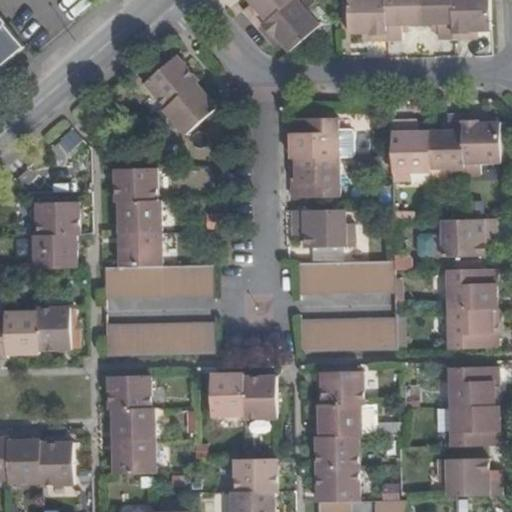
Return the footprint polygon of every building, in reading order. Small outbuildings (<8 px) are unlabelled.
[(249,0),(253,4),(259,10),(251,17),(261,29),(293,0),(249,0)] [(316,2),(314,0),(293,0),(261,29),(271,41),(277,36),(283,42),(291,52),(322,26),(307,9),(316,2)] [(349,0),(350,33),(363,33),(372,33),(372,40),(388,40),(387,0),(349,0)] [(387,0),(388,40),(403,40),(403,33),(403,25),(409,24),(421,24),(420,0),(387,0)] [(420,0),(421,24),(433,24),(439,24),(440,32),(440,39),(455,39),(454,0),(420,0)] [(454,0),(455,39),(471,38),(471,31),(479,31),(492,30),(491,0),(454,0)] [(253,4),(245,11),(251,17),(259,10),(253,4)] [(0,69),(26,47),(0,16),(0,69)] [(277,36),(271,41),(277,47),(283,42),(277,36)] [(178,56),(147,84),(168,108),(198,83),(200,81),(178,56)] [(168,108),(166,110),(188,135),(219,107),(198,83),(168,108)] [(481,115),(465,116),(466,175),(482,175),(482,163),(503,162),(502,122),(489,123),(481,123),(481,115)] [(443,131),(432,132),(432,168),(449,168),(449,175),(466,175),(465,116),(449,116),(450,123),(450,131),(443,131)] [(340,118),(292,119),(293,159),(341,158),(340,118)] [(410,122),(394,122),(394,156),(395,181),(412,181),(411,172),(432,171),(432,168),(432,132),(418,132),(410,132),(410,122)] [(418,122),(410,122),(410,132),(418,132),(418,122)] [(341,158),(293,159),(293,174),(298,173),(298,183),(293,183),(294,198),(342,197),(341,158)] [(159,168),(117,169),(118,202),(121,202),(160,201),(159,168)] [(449,168),(432,168),(432,171),(433,181),(449,180),(449,175),(449,168)] [(160,201),(121,202),(122,234),(164,233),(163,201),(160,201)] [(81,202),(39,203),(39,236),(78,235),(82,235),(81,202)] [(347,210),(294,211),(294,227),(306,227),(307,235),(307,248),(315,248),(315,263),(344,262),(344,247),(357,247),(356,224),(348,225),(347,210)] [(467,219),(444,220),(444,235),(435,235),(436,258),(486,257),(485,244),(485,235),(497,235),(497,219),(467,219)] [(306,227),(294,227),(294,236),(307,235),(306,227)] [(164,233),(122,234),(122,267),(164,266),(164,233)] [(39,236),(36,236),(37,269),(39,269),(79,268),(78,235),(39,236)] [(497,235),(485,235),(485,244),(497,244),(497,235)] [(315,263),(300,263),(301,294),(397,292),(397,261),(344,262),(315,263)] [(481,262),(454,262),(454,270),(482,269),(481,262)] [(216,265),(164,266),(122,267),(107,267),(107,298),(217,295),(216,265)] [(454,270),(450,270),(451,310),(499,309),(498,269),(482,269),(454,270)] [(72,308),(40,308),(40,312),(41,351),(73,350),(73,349),(73,328),(72,308)] [(499,309),(451,310),(451,349),(500,348),(499,333),(495,333),(495,324),(499,324),(499,309)] [(40,312),(8,312),(8,316),(9,355),(41,354),(41,351),(40,312)] [(8,316),(0,315),(0,358),(9,358),(9,355),(8,316)] [(302,353),(399,351),(398,320),(302,322),(302,353)] [(217,324),(108,326),(108,357),(218,354),(217,324)] [(500,367),(452,368),(453,407),(501,406),(501,391),(496,391),(496,382),(500,382),(500,367)] [(366,371),(324,372),(324,405),(363,404),(366,404),(366,371)] [(246,374),(213,375),(214,417),(247,416),(246,377),(246,374)] [(153,376),(111,377),(111,410),(115,410),(153,409),(153,376)] [(279,377),(246,377),(247,416),(247,419),(279,419),(279,377)] [(324,405),(321,405),(322,437),(360,436),(364,436),(363,404),(324,405)] [(501,406),(453,407),(453,447),(502,446),(501,406)] [(153,409),(115,410),(115,442),(157,441),(157,409),(153,409)] [(322,437),(318,437),(319,469),(361,469),(360,436),(322,437)] [(10,438),(0,438),(0,480),(11,480),(10,441),(10,438)] [(43,440),(10,441),(11,480),(11,483),(43,482),(43,444),(43,440)] [(157,441),(115,442),(116,474),(156,474),(158,474),(157,441)] [(75,443),(43,444),(43,482),(44,486),(76,485),(75,443)] [(279,459),(237,459),(237,492),(276,491),(279,491),(279,459)] [(490,459),(440,460),(441,482),(450,482),(450,497),(503,496),(503,480),(491,480),(490,471),(490,459)] [(361,469),(319,469),(320,502),(350,502),(362,501),(361,469)] [(503,471),(490,471),(491,480),(503,480),(503,471)] [(237,492),(234,492),(234,511),(276,511),(276,491),(237,492)] [(379,501),(379,511),(409,511),(409,500),(379,501)] [(350,511),(350,502),(320,502),(319,511),(350,511)]
